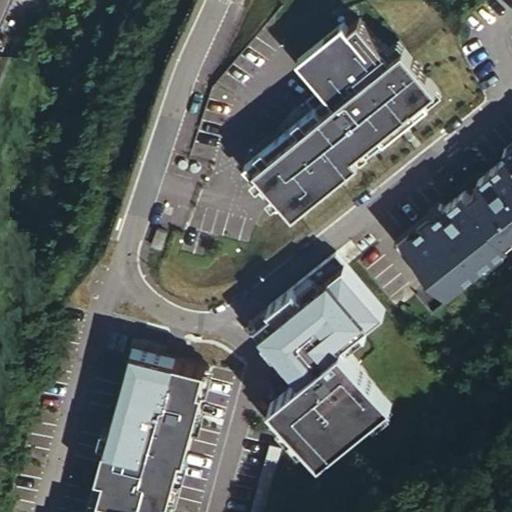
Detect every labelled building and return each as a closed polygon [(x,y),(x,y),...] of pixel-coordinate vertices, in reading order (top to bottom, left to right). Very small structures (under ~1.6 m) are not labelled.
[(356,31),(301,76),(321,100),(315,105),(322,114),(249,173),(293,227),(427,118),(422,112),(435,101),(396,53),(383,64),(356,31)] [(405,249),(449,302),(511,250),(511,162),(480,189),(476,184),(456,201),(460,205),(405,249)] [(146,262),(156,266),(162,248),(152,245),(146,262)] [(300,394),(270,418),(285,436),(296,450),(320,479),(389,423),(346,369),(365,353),(360,347),(384,327),(336,267),(252,334),(279,367),(300,394)] [(252,334),(247,339),(273,371),(279,367),(252,334)] [(211,381),(133,361),(110,444),(106,460),(91,511),(174,511),(185,474),(194,442),(198,426),(205,403),(211,381)] [(217,383),(211,381),(205,403),(211,405),(217,383)] [(205,428),(198,426),(194,442),(201,444),(205,428)] [(285,436),(279,440),(290,454),(296,450),(285,436)] [(110,444),(104,442),(99,458),(106,460),(110,444)] [(181,511),(192,476),(185,474),(174,511),(181,511)]
